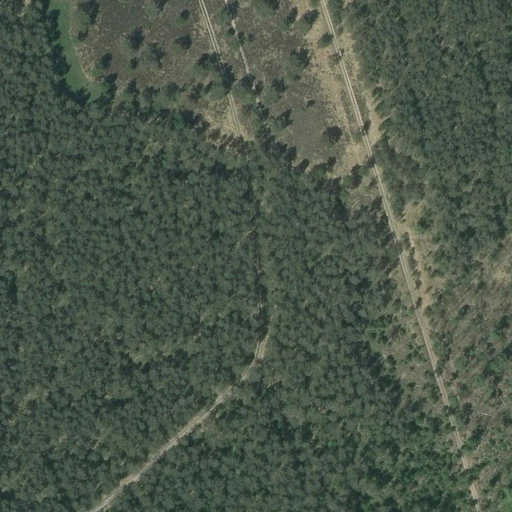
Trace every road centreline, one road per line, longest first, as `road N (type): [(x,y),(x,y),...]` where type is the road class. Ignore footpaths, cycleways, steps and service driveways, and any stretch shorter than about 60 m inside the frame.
road 1 (track): [(199,0),(248,185),(256,355),(240,384),(95,511)]
road 2 (track): [(479,511),(317,0)]
road 3 (unknown): [(224,0),(322,321),(313,350),(249,372)]
